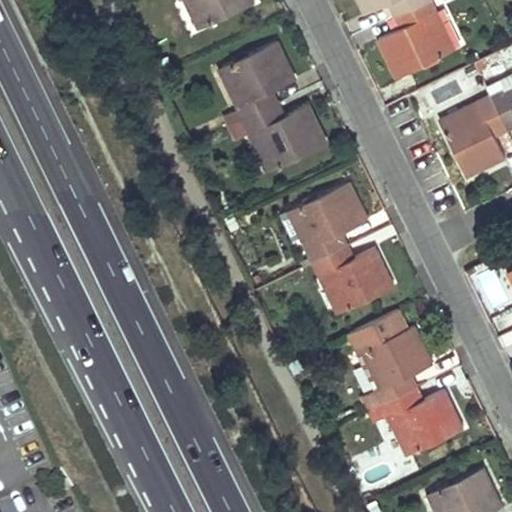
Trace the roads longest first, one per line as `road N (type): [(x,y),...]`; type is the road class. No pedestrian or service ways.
road 1 (trunk): [(229,511),(0,46)]
road 2 (trunk): [(0,171),(171,511)]
road 3 (residential): [(432,246),(310,0)]
road 4 (residential): [(511,409),(432,246)]
